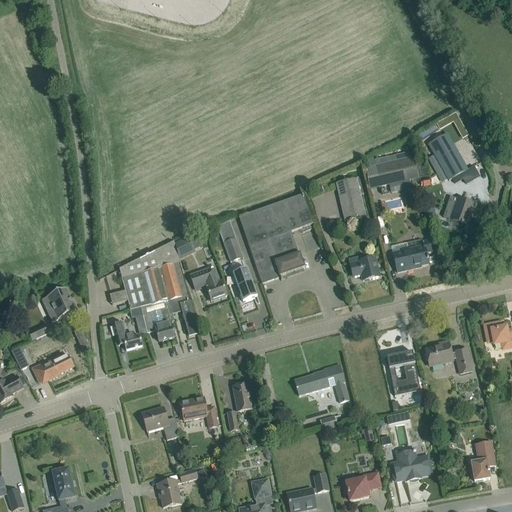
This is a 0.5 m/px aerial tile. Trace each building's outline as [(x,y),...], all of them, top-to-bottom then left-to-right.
[(467,171),(447,136),(429,146),(449,182),(460,175),(467,171)] [(434,157),(428,160),(437,176),(443,172),(434,157)] [(372,159),(363,162),(370,190),(379,189),(419,179),(414,159),(394,163),(382,166),(374,168),(372,159)] [(467,171),(460,175),(466,185),(472,181),(467,171)] [(366,220),(357,180),(336,185),(346,224),(366,220)] [(280,278),(305,270),(300,255),(298,255),(291,233),(313,225),(303,197),(239,219),(257,271),(262,285),(280,279),(280,278)] [(448,207),(444,218),(451,220),(450,222),(461,226),(463,227),(463,226),(467,227),(471,217),(472,217),(476,206),(461,201),(451,198),(448,207)] [(187,239),(175,245),(179,260),(194,253),(187,239)] [(244,258),(236,239),(224,245),(231,263),(244,258)] [(426,255),(433,253),(430,242),(423,244),(422,241),(406,245),(408,251),(393,255),(397,274),(417,269),(417,268),(428,265),(427,261),(428,261),(428,259),(427,259),(426,255)] [(199,336),(180,264),(179,260),(175,245),(174,243),(131,264),(119,271),(125,292),(109,296),(112,306),(128,302),(130,311),(141,308),(143,315),(165,309),(165,308),(171,306),(173,315),(182,313),(189,339),(199,336)] [(357,260),(349,262),(350,266),(353,278),(361,276),(362,282),(379,278),(375,259),(358,263),(357,260)] [(205,286),(211,303),(227,297),(222,283),(214,286),(213,283),(215,282),(210,270),(190,277),(195,289),(205,286)] [(234,275),(233,275),(238,290),(243,304),(254,299),(257,298),(247,270),(234,275)] [(77,312),(73,303),(72,304),(66,290),(47,299),(53,312),(48,315),(52,324),(77,312)] [(174,322),(172,315),(173,315),(171,306),(165,308),(165,309),(143,315),(143,317),(146,327),(145,327),(147,334),(147,335),(156,333),(159,343),(175,339),(171,323),(174,322)] [(141,308),(130,311),(132,320),(143,317),(143,315),(141,308)] [(122,324),(113,327),(117,344),(119,348),(124,347),(126,352),(142,348),(139,337),(133,339),(132,333),(125,335),(122,324)] [(488,342),(493,341),(494,346),(502,344),(503,350),(511,348),(511,331),(506,332),(506,329),(502,329),(502,327),(498,328),(498,325),(485,327),(488,342)] [(50,334),(47,326),(32,332),(36,340),(50,334)] [(145,327),(138,329),(140,336),(147,334),(145,327)] [(81,328),(74,332),(76,337),(83,334),(81,328)] [(472,373),(466,350),(455,353),(455,354),(451,355),(448,343),(440,345),(440,348),(425,351),(430,369),(454,363),(453,361),(455,360),(459,376),(472,373)] [(21,348),(11,352),(20,371),(29,367),(21,348)] [(412,354),(387,359),(389,371),(403,368),(406,382),(392,384),(395,398),(420,393),(412,354)] [(41,366),(32,370),(39,384),(47,380),(49,383),(59,378),(58,377),(74,369),(68,357),(62,360),(60,358),(51,362),(41,367),(41,366)] [(339,367),(337,367),(324,371),(324,372),(313,376),(314,378),(308,379),(308,378),(294,382),(296,389),(296,391),(297,391),(299,398),(335,387),(340,405),(349,402),(343,385),(345,384),(339,367)] [(12,396),(23,389),(17,378),(5,384),(4,382),(0,383),(0,404),(13,398),(12,396)] [(232,388),(237,414),(252,411),(250,402),(252,402),(251,394),(249,394),(247,385),(232,388)] [(214,411),(206,413),(204,399),(192,401),(192,402),(181,404),(181,403),(180,404),(184,422),(207,418),(209,430),(217,428),(214,411)] [(142,415),(147,434),(163,429),(167,442),(179,438),(175,419),(167,422),(163,409),(142,415)] [(238,431),(234,413),(227,415),(230,433),(238,431)] [(395,425),(394,417),(387,419),(388,426),(395,425)] [(337,428),(334,418),(320,421),(323,432),(337,428)] [(382,446),(390,443),(389,436),(380,438),(382,446)] [(495,468),(494,461),(491,443),(476,446),(479,463),(471,465),(474,483),(476,483),(477,484),(483,483),(482,482),(489,480),(488,474),(489,474),(489,472),(488,472),(488,469),(495,468)] [(266,458),(271,456),(270,449),(262,451),(263,455),(265,455),(266,458)] [(396,455),(398,464),(391,465),(395,483),(406,481),(407,483),(421,480),(420,478),(431,475),(428,458),(416,460),(415,455),(416,455),(415,452),(414,452),(414,451),(396,455)] [(55,511),(72,511),(71,509),(66,510),(64,501),(74,499),(72,488),(70,482),(71,482),(68,470),(66,471),(66,469),(61,470),(62,472),(52,474),(58,502),(60,502),(61,508),(55,509),(55,511)] [(181,506),(177,486),(197,480),(195,471),(179,476),(181,481),(156,486),(158,495),(160,495),(163,510),(181,506)] [(358,479),(358,482),(346,484),(346,486),(344,487),(345,494),(347,494),(348,495),(350,503),(369,499),(367,491),(370,490),(370,491),(380,489),(377,475),(358,479)] [(314,479),(316,490),(312,491),(312,490),(295,494),(295,495),(287,497),(287,495),(286,496),(289,511),(299,511),(306,511),(307,511),(316,510),(313,495),(317,494),(317,495),(329,492),(325,476),(314,479)] [(265,511),(265,507),(264,505),(264,506),(262,499),(271,497),(268,481),(252,484),(255,500),(256,500),(257,507),(251,508),(252,510),(242,511),(265,511)] [(18,490),(6,494),(12,511),(15,511),(24,509),(18,490)]
